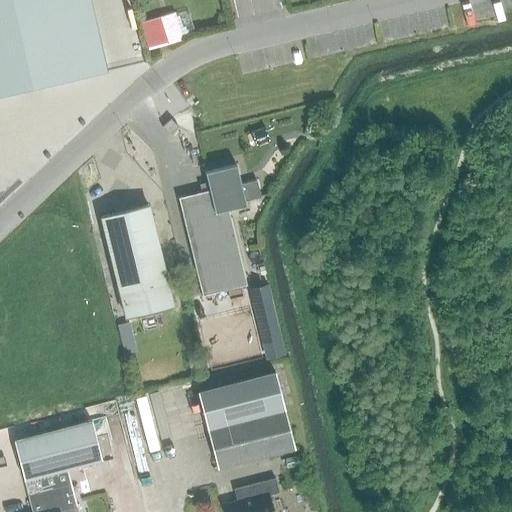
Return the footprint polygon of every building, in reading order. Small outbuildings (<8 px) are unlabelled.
[(0,0),(0,94),(90,74),(73,0),(0,0)] [(175,18),(147,27),(151,39),(178,30),(175,18)] [(169,135),(177,127),(170,119),(162,127),(169,135)] [(256,181),(240,185),(236,165),(204,173),(209,191),(178,198),(201,296),(246,285),(228,210),(245,206),(244,200),(260,197),(256,181)] [(100,217),(125,318),(172,306),(147,205),(100,217)] [(274,313),(256,317),(266,359),(284,355),(274,313)] [(136,350),(133,341),(121,344),(123,353),(136,350)] [(204,376),(200,359),(187,362),(191,379),(204,376)] [(295,449),(285,410),(275,373),(197,393),(217,469),(295,449)] [(91,421),(14,441),(24,480),(101,460),(91,421)] [(227,511),(272,511),(268,495),(279,493),(275,478),(234,489),(237,502),(226,505),(227,511)] [(77,506),(71,484),(28,495),(32,511),(76,511),(75,506),(77,506)]
